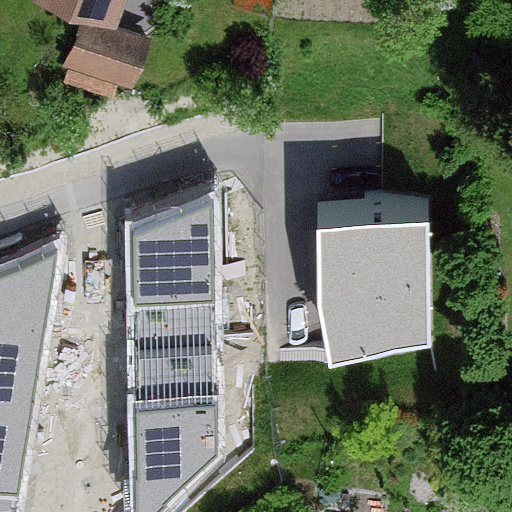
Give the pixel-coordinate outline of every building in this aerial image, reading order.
[(69,0),(125,20),(132,0),(69,0)] [(153,37),(87,14),(68,68),(135,91),(153,37)] [(215,177),(121,209),(117,511),(148,511),(216,453),(215,177)] [(434,319),(430,199),(320,198),(319,334),(434,319)] [(27,511),(30,457),(69,223),(0,247),(0,511),(27,511)]
